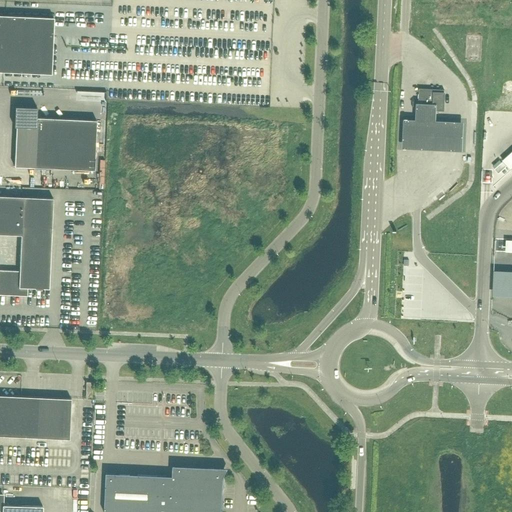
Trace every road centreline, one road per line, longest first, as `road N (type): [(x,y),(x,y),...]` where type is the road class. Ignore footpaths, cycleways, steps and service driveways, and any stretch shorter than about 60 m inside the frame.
road 1 (unclassified): [(323,0),(314,193),(303,217),(229,298),(222,361)]
road 2 (secondary): [(384,0),(373,251)]
road 3 (unclassified): [(222,361),(0,350)]
road 4 (unclassified): [(222,361),(220,417),(289,511)]
road 5 (unknown): [(110,445),(129,458),(228,466),(238,511)]
road 6 (unclassified): [(479,363),(486,219)]
road 7 (secondary): [(344,398),(381,399),(414,375),(478,377)]
road 8 (secondary): [(373,251),(350,295),(289,361)]
road 9 (secondary): [(479,363),(419,360),(387,328),(369,325)]
